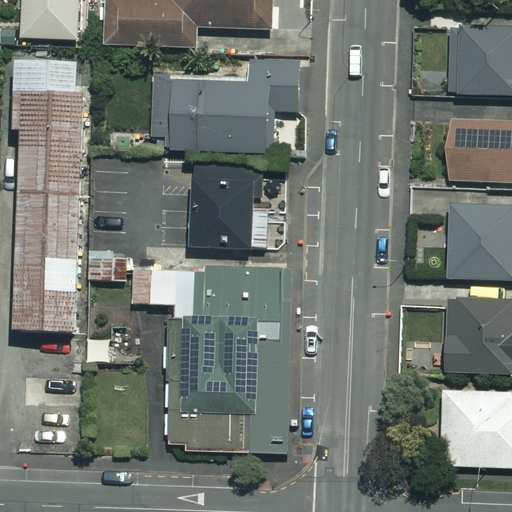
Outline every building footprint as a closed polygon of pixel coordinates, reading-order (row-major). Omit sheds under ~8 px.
[(23,0),(22,41),(79,43),(80,0),(23,0)] [(169,0),(170,1),(111,0),(104,0),(104,49),(198,51),(198,32),(273,33),(273,0),(169,0)] [(511,32),(451,33),(451,99),(511,99),(511,32)] [(299,65),(251,64),(251,85),(154,83),(153,154),(272,157),(273,115),(298,115),(299,65)] [(87,70),(17,67),(14,137),(22,137),(15,336),(76,338),(87,70)] [(511,126),(450,124),(448,184),(511,185),(511,126)] [(176,166),(175,256),(250,257),(252,168),(176,166)] [(511,211),(449,211),(448,283),(511,283),(511,211)] [(126,257),(91,255),(89,283),(124,285),(126,257)] [(167,274),(164,453),(288,455),(291,276),(167,274)] [(511,305),(449,302),(446,375),(511,377),(511,305)] [(111,343),(89,344),(90,366),(112,365),(111,343)] [(511,394),(444,393),(442,470),(511,471),(511,394)]
